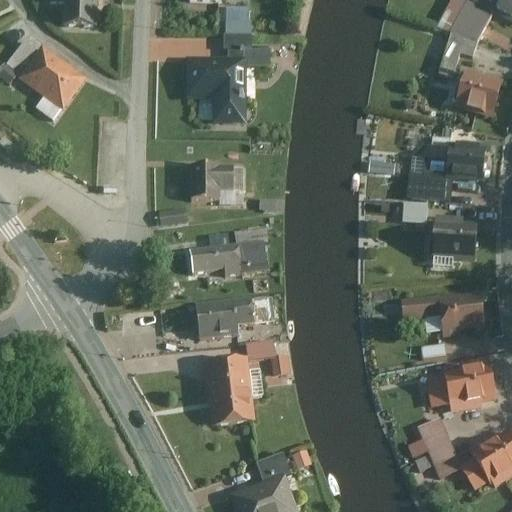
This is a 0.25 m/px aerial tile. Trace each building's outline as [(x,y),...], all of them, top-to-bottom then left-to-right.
[(59,0),(59,4),(57,33),(100,35),(101,0),(59,0)] [(511,24),(511,0),(485,0),(482,7),(511,24)] [(211,100),(211,130),(257,129),(256,73),(274,73),(274,55),(258,55),(258,27),(230,27),(230,60),(179,61),(180,100),(211,100)] [(38,112),(58,127),(92,83),(47,48),(42,55),(28,44),(2,77),(16,88),(23,78),(49,98),(38,112)] [(494,122),(505,82),(465,72),(455,112),(494,122)] [(482,186),(486,150),(450,145),(445,182),(482,186)] [(193,168),(194,212),(222,212),(222,199),(243,198),(243,168),(193,168)] [(404,226),(429,226),(430,206),(404,205),(404,226)] [(475,265),(477,228),(432,226),(430,263),(475,265)] [(268,230),(237,234),(238,245),(269,242),(268,230)] [(238,245),(189,252),(192,274),(220,270),(221,279),(272,272),(269,242),(238,245)] [(484,331),(481,296),(440,300),(444,341),(460,340),(460,333),(484,331)] [(252,300),(196,307),(200,342),(237,337),(236,330),(255,328),(252,300)] [(275,341),(245,345),(247,359),(247,364),(272,361),(278,360),(275,341)] [(247,359),(203,364),(211,430),(254,425),(247,359)] [(272,361),(275,379),(290,376),(287,359),(278,360),(272,361)] [(498,402),(490,365),(443,374),(452,417),(482,411),(481,405),(498,402)] [(511,434),(510,431),(469,456),(473,462),(461,470),(477,495),(489,487),(493,493),(511,481),(511,434)] [(286,457),(259,466),(265,486),(286,479),(292,477),(286,457)] [(265,486),(228,499),(232,511),(296,511),(286,479),(265,486)]
